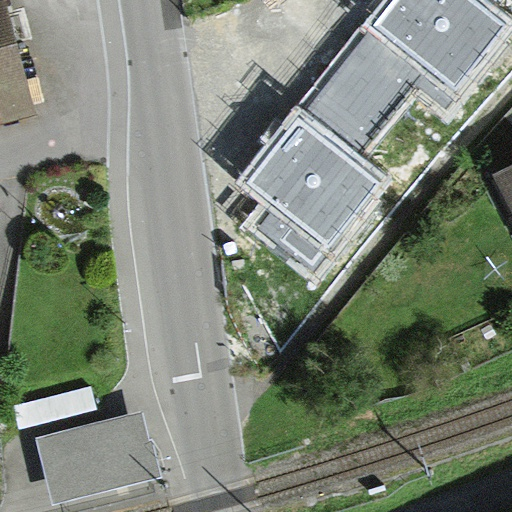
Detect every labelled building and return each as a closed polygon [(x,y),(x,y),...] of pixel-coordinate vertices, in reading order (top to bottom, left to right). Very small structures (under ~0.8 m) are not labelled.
[(398,0),(302,122),(357,166),(419,88),(446,110),(511,27),(484,5),(488,0),(398,0)] [(0,109),(21,104),(0,25),(0,109)] [(316,267),(381,184),(357,166),(302,122),(254,183),(283,206),(266,228),(316,267)] [(511,168),(494,178),(511,212),(511,168)] [(92,387),(15,407),(21,429),(98,409),(92,387)] [(40,440),(56,503),(164,478),(155,439),(148,441),(142,416),(40,440)]
